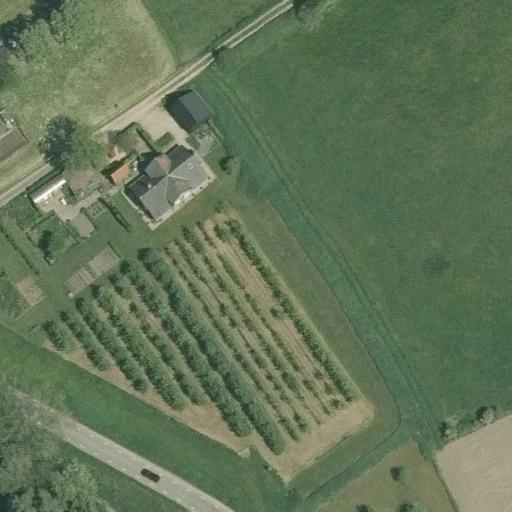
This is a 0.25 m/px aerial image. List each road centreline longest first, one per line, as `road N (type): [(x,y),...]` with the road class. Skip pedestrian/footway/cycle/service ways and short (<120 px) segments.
road 1 (tertiary): [(202,511),(0,401)]
road 2 (residential): [(0,208),(150,102)]
